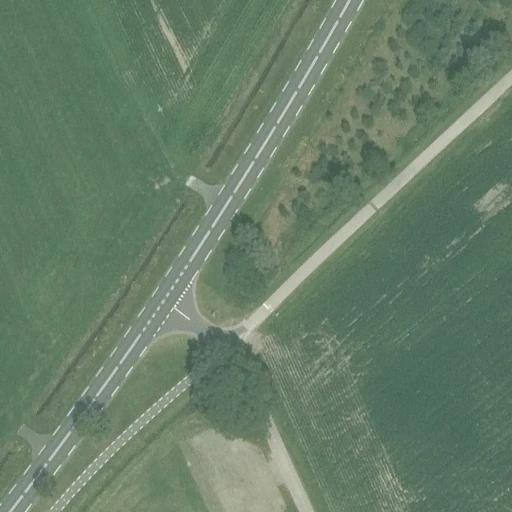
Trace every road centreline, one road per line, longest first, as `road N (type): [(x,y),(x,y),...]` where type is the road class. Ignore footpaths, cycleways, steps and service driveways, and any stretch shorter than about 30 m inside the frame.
road 1 (unclassified): [(230,344),(511,81)]
road 2 (secondary): [(160,306),(280,128),(353,0)]
road 3 (secondary): [(10,511),(160,306)]
road 4 (unclassified): [(306,511),(230,344)]
